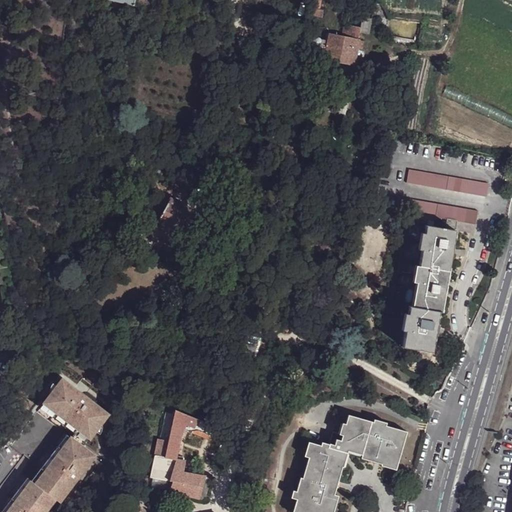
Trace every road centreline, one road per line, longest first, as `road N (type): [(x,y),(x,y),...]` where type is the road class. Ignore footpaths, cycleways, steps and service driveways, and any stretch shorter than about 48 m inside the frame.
road 1 (tertiary): [(511,262),(442,511)]
road 2 (tertiary): [(455,511),(511,316)]
